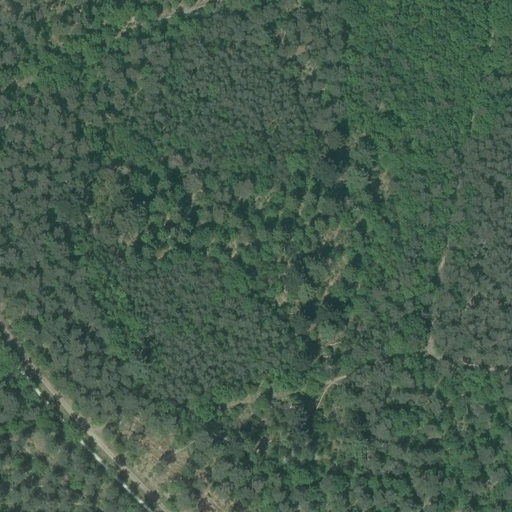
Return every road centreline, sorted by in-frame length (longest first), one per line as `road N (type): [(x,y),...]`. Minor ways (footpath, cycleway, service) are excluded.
road 1 (track): [(492,0),(426,356)]
road 2 (track): [(327,379),(276,399),(70,429)]
road 3 (track): [(165,511),(80,429),(0,323)]
road 4 (track): [(93,51),(235,0)]
